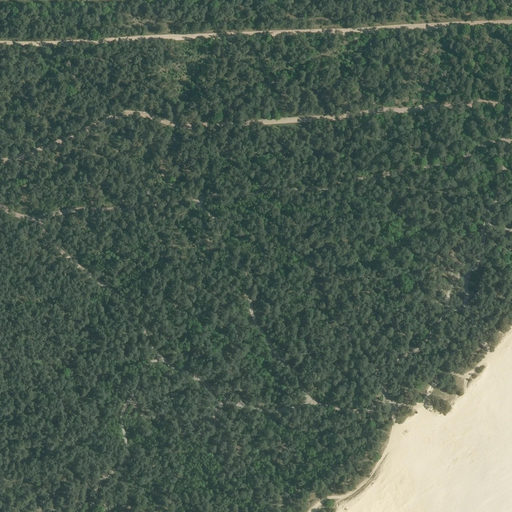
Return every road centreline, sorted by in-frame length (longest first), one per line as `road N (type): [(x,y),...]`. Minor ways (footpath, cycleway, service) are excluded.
road 1 (track): [(0,161),(127,114),(199,126),(511,103)]
road 2 (track): [(511,22),(0,43)]
road 3 (track): [(198,201),(453,162),(505,141),(504,105)]
road 4 (track): [(318,511),(359,487),(386,452),(443,422),(511,352)]
road 5 (track): [(160,357),(216,393),(264,411),(310,402),(353,411),(387,404)]
road 6 (track): [(310,402),(254,321),(248,274),(198,201)]
road 7 (track): [(484,225),(480,260),(466,277),(468,307),(451,309),(423,344),(381,371),(387,404)]
road 8 (track): [(160,357),(134,307),(69,259),(34,218),(0,206)]
road 9 (track): [(103,506),(95,488),(125,457),(121,413),(144,367),(160,357)]
road 10 (track): [(34,218),(198,201)]
